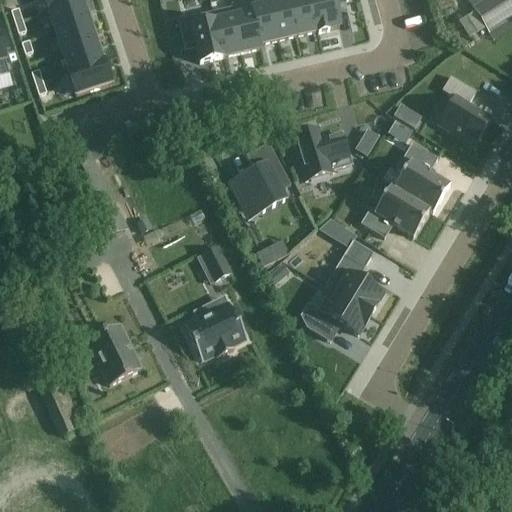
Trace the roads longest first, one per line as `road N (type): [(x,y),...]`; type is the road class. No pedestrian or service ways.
road 1 (residential): [(119,0),(148,96),(159,107),(382,56),(393,35),(384,0)]
road 2 (residential): [(433,429),(392,402),(384,383),(511,167)]
road 3 (secondary): [(433,429),(511,302)]
